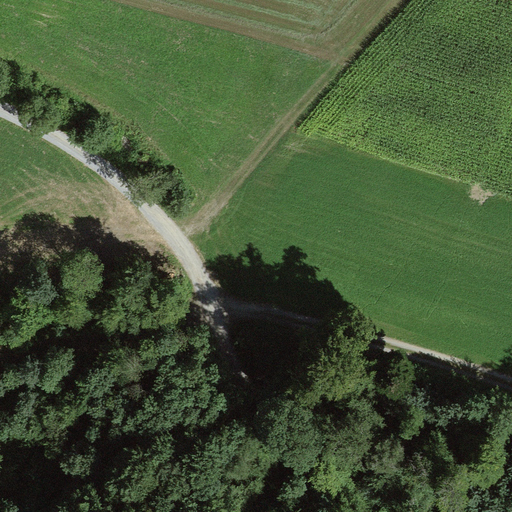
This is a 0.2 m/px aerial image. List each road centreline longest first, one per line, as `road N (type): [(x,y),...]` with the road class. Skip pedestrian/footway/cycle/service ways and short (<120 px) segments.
road 1 (track): [(0,106),(123,183),(179,244),(248,401),(339,511)]
road 2 (track): [(0,350),(106,345),(213,309),(249,311),(511,388)]
